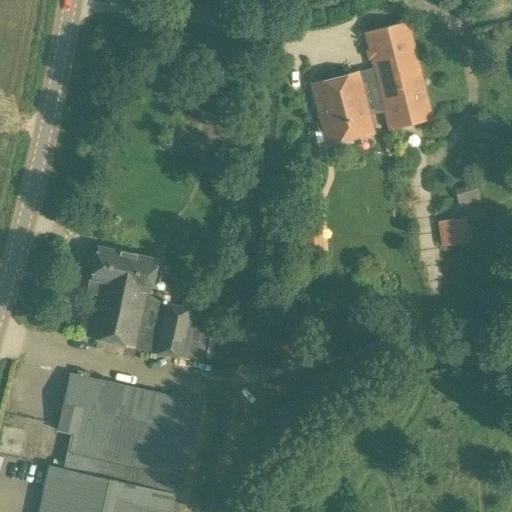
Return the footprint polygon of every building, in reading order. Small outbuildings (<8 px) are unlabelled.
[(370,60),(372,67),(310,83),(326,145),(372,134),(368,115),(383,111),(388,130),(431,119),(406,21),(363,32),(368,51),(364,52),(367,61),(370,60)] [(478,189),(460,192),(461,200),(480,198),(478,189)] [(469,243),(465,218),(436,223),(440,248),(469,243)] [(199,311),(146,299),(154,260),(97,247),(90,279),(96,280),(84,336),(200,362),(210,319),(198,316),(199,311)] [(48,467),(172,494),(192,401),(68,374),(56,430),(70,433),(62,469),(48,466),(48,467)] [(167,511),(172,494),(48,467),(37,511),(167,511)]
